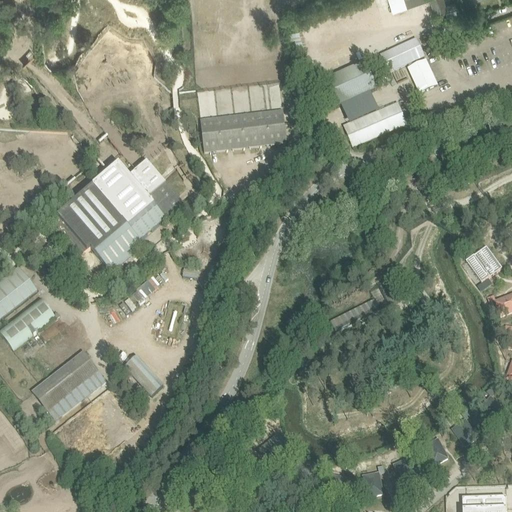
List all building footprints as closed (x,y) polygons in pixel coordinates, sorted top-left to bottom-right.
[(387,0),(389,3),(392,12),(429,0),(430,0),(433,6),(436,15),(446,12),(443,2),(442,0),(387,0)] [(105,14),(101,21),(124,33),(127,27),(105,14)] [(298,30),(288,33),(292,50),(303,48),(298,30)] [(416,40),(380,56),(388,74),(408,65),(411,63),(424,58),(416,40)] [(377,88),(365,60),(314,82),(328,114),(341,108),(348,123),(342,126),(352,149),(407,126),(397,103),(378,111),(370,92),(377,88)] [(411,63),(408,65),(410,69),(409,69),(420,94),(438,86),(426,61),(413,67),(411,63)] [(472,106),(408,115),(410,125),(474,116),(472,106)] [(219,119),(200,121),(202,135),(204,154),(287,144),(283,111),(268,113),(253,115),(236,117),(219,119)] [(82,129),(88,136),(97,127),(91,121),(82,129)] [(53,222),(51,223),(56,229),(58,231),(60,233),(73,248),(75,250),(77,253),(81,258),(91,249),(111,273),(113,275),(116,273),(138,254),(146,248),(144,246),(141,242),(154,232),(167,221),(184,206),(166,184),(147,162),(132,174),(122,163),(107,175),(93,187),(89,191),(79,200),(53,222)] [(184,166),(178,171),(184,179),(190,174),(184,166)] [(502,269),(486,248),(466,262),(482,284),(502,269)] [(198,281),(200,270),(193,268),(185,267),(185,269),(183,278),(198,281)] [(0,322),(37,293),(17,268),(15,270),(14,271),(0,281),(0,322)] [(501,317),(511,313),(511,295),(495,302),(501,317)] [(40,299),(0,330),(0,333),(4,339),(14,351),(55,318),(40,299)] [(376,302),(333,324),(338,334),(381,312),(376,302)] [(41,386),(32,393),(45,410),(47,413),(56,423),(88,398),(106,383),(98,373),(99,372),(84,352),(41,386)] [(125,367),(151,397),(163,386),(137,356),(125,367)] [(479,410),(494,425),(506,413),(491,398),(479,410)] [(452,431),(465,448),(478,438),(465,421),(452,431)] [(277,437),(257,452),(269,467),(288,452),(277,437)] [(424,448),(434,467),(448,459),(438,441),(424,448)] [(394,466),(403,486),(418,479),(409,459),(394,466)] [(300,463),(289,481),(304,489),(314,471),(300,463)] [(363,478),(367,499),(383,495),(379,474),(363,478)] [(330,476),(326,497),(342,500),(346,479),(330,476)] [(506,511),(506,498),(462,500),(462,511),(506,511)]
